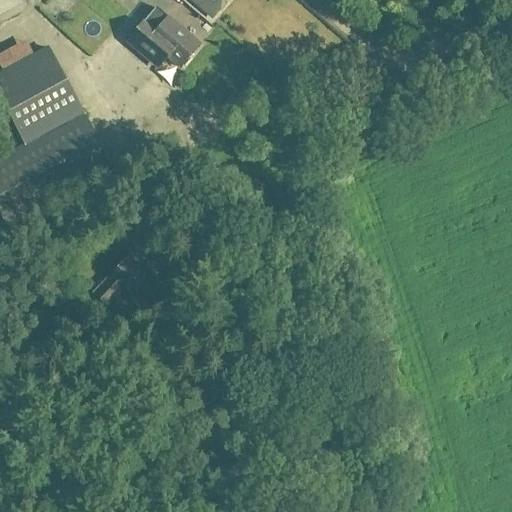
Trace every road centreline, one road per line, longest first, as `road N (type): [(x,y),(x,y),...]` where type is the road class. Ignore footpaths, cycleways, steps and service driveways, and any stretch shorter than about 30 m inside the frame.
road 1 (unknown): [(343,29),(281,105),(224,140),(198,132),(136,84),(51,45)]
road 2 (track): [(0,425),(65,322)]
